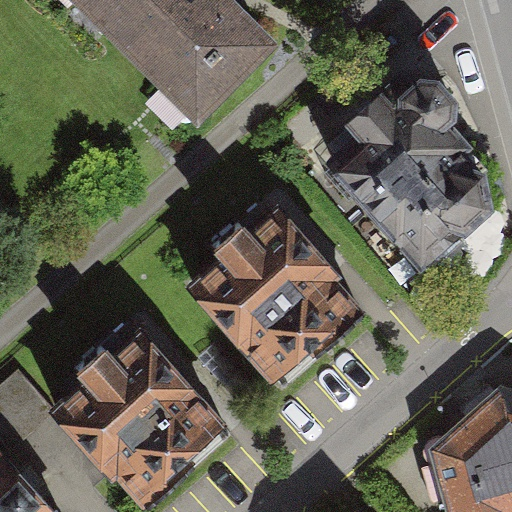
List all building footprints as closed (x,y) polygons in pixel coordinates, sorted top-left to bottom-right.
[(216,0),(59,0),(182,128),(265,50),(216,0)] [(397,83),(300,162),(395,279),(493,200),(397,83)] [(223,239),(166,286),(253,391),(347,312),(260,208),(223,239)] [(122,327),(26,410),(113,511),(121,511),(214,434),(122,327)] [(511,511),(511,392),(491,388),(414,448),(431,511),(511,511)] [(0,465),(0,511),(40,511),(18,486),(0,465)]
